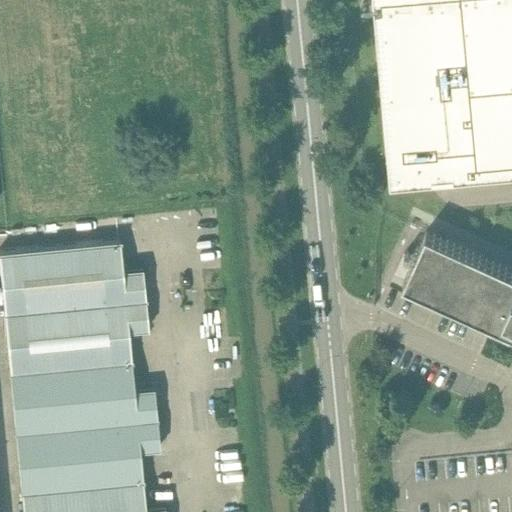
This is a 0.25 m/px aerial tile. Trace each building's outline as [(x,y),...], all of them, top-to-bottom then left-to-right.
[(511,0),(374,0),(391,183),(511,171),(511,0)] [(511,269),(426,231),(403,282),(511,331),(511,330),(511,269)] [(0,269),(4,310),(145,297),(142,266),(122,268),(119,238),(0,249),(0,269)] [(145,297),(4,310),(10,370),(131,359),(128,329),(148,327),(145,297)] [(134,387),(131,359),(10,370),(15,430),(156,416),(153,385),(134,387)] [(156,416),(15,430),(21,490),(142,478),(139,449),(159,447),(156,416)] [(145,507),(142,478),(21,490),(23,511),(165,511),(165,505),(145,507)]
